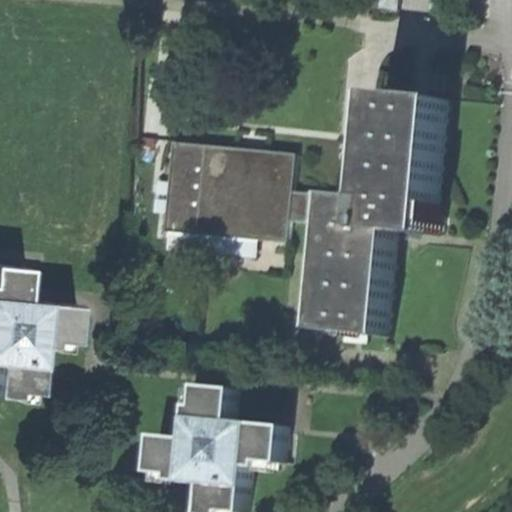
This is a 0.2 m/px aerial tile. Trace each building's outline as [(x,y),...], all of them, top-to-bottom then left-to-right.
[(402,11),(403,0),(371,0),(371,8),(402,11)] [(458,0),(434,0),(433,12),(457,14),(458,0)] [(302,156),(180,144),(171,232),(292,244),(295,222),(338,226),(328,331),(326,330),(326,332),(396,338),(397,336),(395,335),(405,232),(442,236),(456,100),(388,93),(378,199),(360,197),(341,196),(341,197),(298,193),(302,156)] [(0,395),(13,397),(13,390),(35,392),(39,345),(49,346),(50,339),(73,341),(76,305),(23,300),(26,267),(0,264),(0,395)] [(177,482),(210,485),(207,511),(252,511),(256,468),(267,469),(267,462),(289,464),(293,428),(240,423),(243,390),(205,387),(203,406),(196,406),(193,439),(161,436),(157,474),(178,476),(177,482)]
